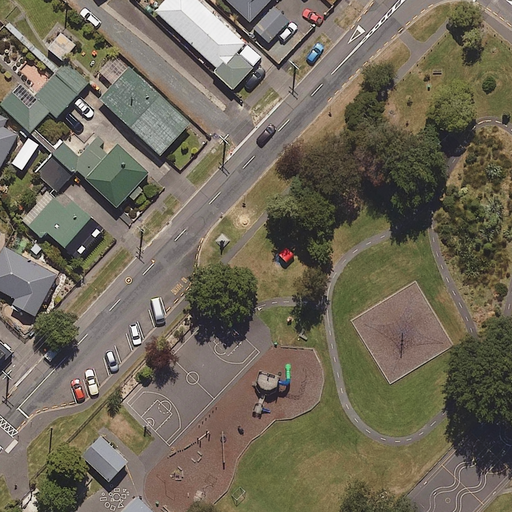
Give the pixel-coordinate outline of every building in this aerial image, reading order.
[(244,45),(195,0),(168,0),(156,13),(217,70),(214,73),(233,91),(253,70),(236,54),(244,45)] [(272,0),(226,0),(250,23),(272,0)] [(289,23),(274,8),(254,30),(269,44),(289,23)] [(77,47),(62,34),(48,50),(63,63),(77,47)] [(191,124),(130,69),(126,74),(110,60),(97,74),(113,88),(101,101),(162,157),(191,124)] [(67,64),(34,99),(50,114),(56,120),(89,85),(67,64)] [(50,114),(34,99),(18,84),(0,102),(0,103),(31,133),(50,114)] [(7,119),(0,115),(0,167),(19,137),(3,127),(7,119)] [(78,158),(60,139),(53,146),(38,131),(33,136),(74,176),(78,171),(118,211),(129,199),(134,204),(146,192),(141,187),(150,178),(119,147),(114,153),(98,137),(78,158)] [(44,180),(37,188),(47,197),(54,189),(57,192),(72,176),(52,158),(37,174),(44,180)] [(107,234),(60,193),(30,228),(42,238),(47,233),(81,263),(107,234)] [(58,276),(5,249),(0,258),(0,291),(16,300),(13,307),(35,319),(58,276)] [(0,367),(11,357),(0,346),(0,367)] [(124,445),(92,416),(69,442),(101,471),(124,445)] [(167,511),(128,474),(90,511),(167,511)]
